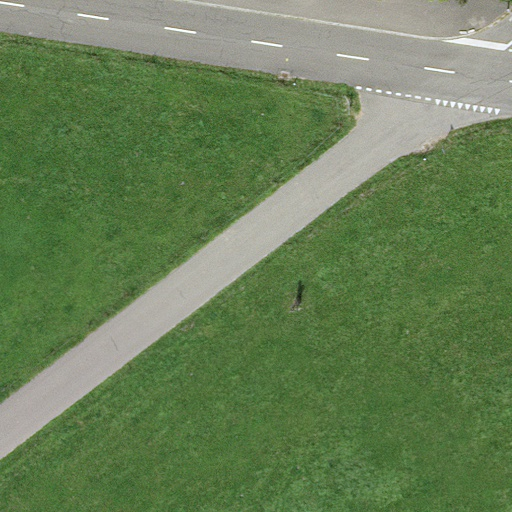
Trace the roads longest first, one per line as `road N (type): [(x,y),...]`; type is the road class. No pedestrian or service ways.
road 1 (residential): [(0,436),(468,75)]
road 2 (tertiary): [(0,4),(468,75)]
